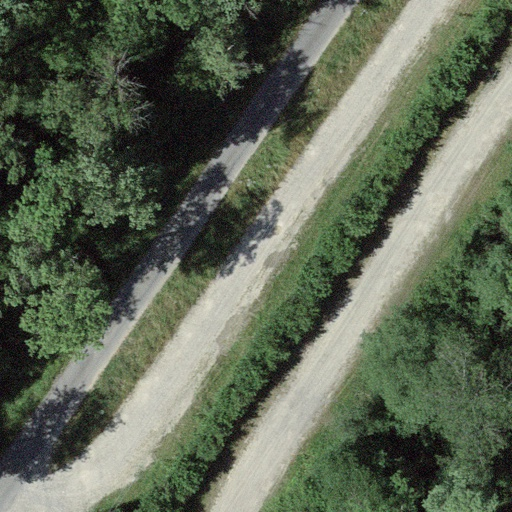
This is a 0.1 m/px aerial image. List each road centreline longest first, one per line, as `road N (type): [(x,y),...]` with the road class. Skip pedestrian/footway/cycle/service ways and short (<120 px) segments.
road 1 (track): [(50,499),(111,453),(428,0)]
road 2 (unclassified): [(0,491),(341,0)]
road 3 (track): [(511,102),(413,239),(243,511)]
